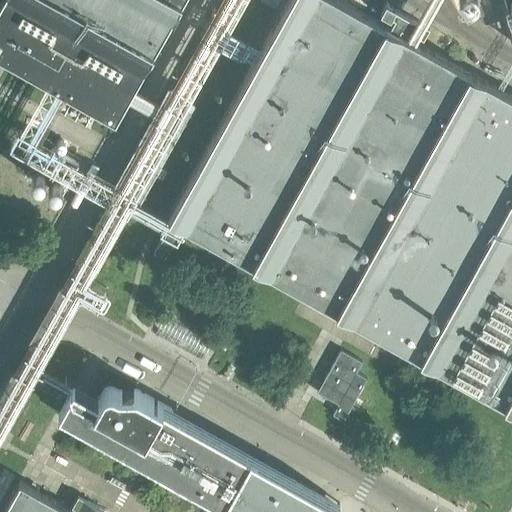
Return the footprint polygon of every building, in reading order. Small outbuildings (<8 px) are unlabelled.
[(0,54),(116,119),(182,0),(2,0),(0,4),(0,54)] [(167,228),(155,250),(165,256),(168,250),(173,243),(179,234),(185,223),(307,291),(406,346),(511,405),(511,93),(471,70),(410,37),(368,13),(344,0),(289,0),(169,214),(173,217),(167,228)] [(53,148),(43,165),(71,180),(80,163),(53,148)] [(341,348),(318,390),(339,403),(333,413),(345,419),(368,377),(358,371),(363,360),(341,348)] [(171,407),(139,389),(120,389),(117,387),(113,385),(109,386),(105,389),(99,400),(88,393),(74,417),(246,511),(335,511),(339,506),(207,432),(189,433),(171,422),(173,419),(175,415),(174,410),(171,407)] [(80,511),(21,479),(2,511),(80,511)]
